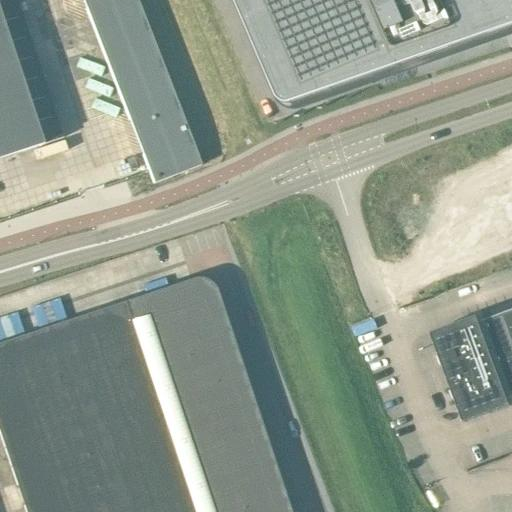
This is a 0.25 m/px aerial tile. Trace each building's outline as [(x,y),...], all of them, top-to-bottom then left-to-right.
[(80,0),(152,186),(199,168),(134,0),(80,0)] [(511,0),(233,0),(275,96),(277,99),(278,100),(280,102),(282,103),(284,104),(287,104),(289,104),(292,104),(511,26),(511,0)] [(0,160),(42,147),(0,20),(0,160)] [(192,278),(0,342),(0,445),(22,511),(287,511),(214,292),(211,288),(206,281),(202,279),(197,278),(192,278)] [(477,317),(460,324),(430,335),(464,424),(511,407),(508,401),(511,399),(511,311),(479,324),(477,317)]
